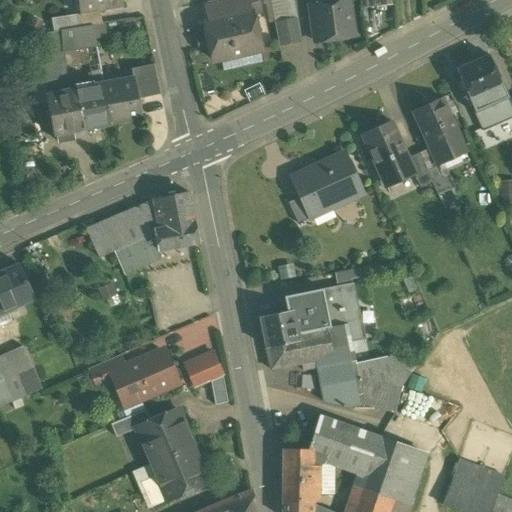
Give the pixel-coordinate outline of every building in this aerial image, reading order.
[(120,0),(76,0),(79,15),(79,16),(99,13),(122,9),(120,0)] [(256,0),(220,0),(206,3),(211,22),(251,14),(251,15),(260,13),(256,0)] [(292,0),(270,0),(275,24),(296,20),(292,0)] [(348,0),(310,6),(316,43),(353,37),(348,0)] [(99,13),(79,16),(79,15),(50,19),(52,32),(92,26),(101,25),(99,13)] [(211,22),(205,24),(213,62),(259,52),(251,15),(251,14),(211,22)] [(275,24),(274,24),(278,47),(301,42),(296,20),(275,24)] [(52,32),(43,34),(44,61),(45,82),(65,81),(63,50),(84,49),(95,87),(104,87),(99,71),(92,49),(92,26),(52,32)] [(106,69),(101,46),(92,49),(99,71),(106,69)] [(488,57),(455,72),(460,82),(454,85),(460,96),(465,94),(482,132),(500,124),(492,106),(507,99),(488,57)] [(44,61),(31,62),(32,84),(45,83),(45,82),(44,61)] [(160,95),(153,64),(131,69),(134,81),(138,99),(160,95)] [(65,81),(45,82),(45,83),(46,97),(66,93),(65,81)] [(134,81),(104,87),(111,125),(141,120),(138,99),(134,81)] [(258,86),(248,91),(251,97),(261,93),(258,86)] [(95,87),(87,89),(66,93),(46,97),(54,137),(56,137),(72,133),(111,125),(104,87),(95,87)] [(440,99),(411,113),(425,144),(455,131),(440,99)] [(407,158),(390,121),(361,134),(365,144),(372,159),(382,180),(394,174),(397,180),(413,172),(414,172),(407,158)] [(455,131),(425,144),(428,149),(434,162),(435,161),(463,149),(455,131)] [(72,133),(56,137),(57,143),(73,140),(72,133)] [(372,159),(365,144),(358,147),(366,162),(372,159)] [(435,161),(434,162),(428,149),(418,154),(430,182),(436,195),(453,188),(448,176),(443,178),(435,161)] [(430,182),(418,154),(407,158),(414,172),(413,172),(419,187),(430,182)] [(342,155),(290,178),(299,199),(309,220),(330,210),(327,204),(358,190),(342,155)] [(498,202),(511,201),(511,179),(497,180),(498,202)] [(188,193),(157,199),(162,228),(156,229),(154,230),(154,232),(158,251),(159,251),(197,244),(192,218),(188,193)] [(157,199),(146,204),(152,218),(156,229),(162,228),(157,199)] [(299,199),(287,204),(296,226),(309,220),(299,199)] [(110,218),(85,229),(98,258),(114,251),(113,250),(122,246),(154,232),(154,230),(156,229),(152,218),(146,204),(110,218)] [(122,246),(113,250),(114,251),(124,274),(160,258),(159,251),(158,251),(154,232),(122,246)] [(19,266),(0,273),(0,313),(33,299),(19,266)] [(362,268),(338,273),(340,288),(355,285),(354,280),(364,278),(362,268)] [(111,283),(98,286),(103,306),(117,303),(111,283)] [(340,288),(320,291),(327,329),(347,326),(351,341),(364,339),(358,310),(355,285),(340,288)] [(287,299),(289,312),(291,311),(295,335),(327,329),(320,291),(287,299)] [(289,312),(258,318),(265,349),(297,343),(295,335),(291,311),(289,312)] [(210,319),(165,330),(169,347),(214,335),(210,319)] [(347,326),(327,329),(332,360),(314,363),(322,402),(350,408),(363,405),(358,381),(400,392),(400,387),(409,375),(387,359),(355,364),(351,341),(347,326)] [(297,343),(265,349),(269,371),(314,363),(332,360),(327,329),(295,335),(297,343)] [(191,355),(204,350),(200,338),(186,343),(191,355)] [(22,347),(0,356),(0,372),(3,380),(13,402),(27,396),(17,375),(31,368),(22,347)] [(121,370),(111,374),(112,377),(118,392),(124,390),(130,404),(176,384),(162,352),(121,370)] [(213,354),(186,366),(195,389),(210,382),(222,377),(223,377),(213,354)] [(116,358),(90,369),(96,384),(112,377),(111,374),(121,370),(116,358)] [(31,368),(17,375),(27,396),(41,390),(31,368)] [(222,377),(210,382),(214,406),(227,403),(222,377)] [(3,380),(0,381),(0,407),(13,402),(3,380)] [(400,392),(358,381),(363,405),(394,413),(400,392)] [(149,422),(134,428),(135,430),(150,465),(190,447),(186,436),(188,435),(177,410),(149,422)] [(145,411),(110,425),(115,438),(135,430),(134,428),(149,422),(145,411)] [(379,440),(317,418),(310,444),(323,448),(320,457),(326,459),(367,474),(379,440)] [(422,454),(380,439),(379,440),(367,474),(356,504),(378,511),(405,511),(424,461),(422,454)] [(323,448),(310,444),(308,449),(313,450),(315,453),(315,466),(318,466),(326,459),(320,457),(323,448)] [(190,447),(150,465),(155,476),(166,502),(208,483),(197,458),(195,458),(190,447)] [(308,449),(308,450),(283,450),(281,503),(311,502),(318,502),(318,466),(315,466),(315,453),(313,450),(308,449)] [(489,511),(496,496),(496,495),(503,478),(458,461),(451,479),(441,506),(458,511),(489,511)] [(155,476),(140,483),(151,508),(166,502),(155,476)] [(252,492),(202,511),(247,511),(255,511),(252,492)] [(511,511),(511,502),(496,496),(489,511),(511,511)] [(311,511),(311,502),(281,503),(281,511),(311,511)]
